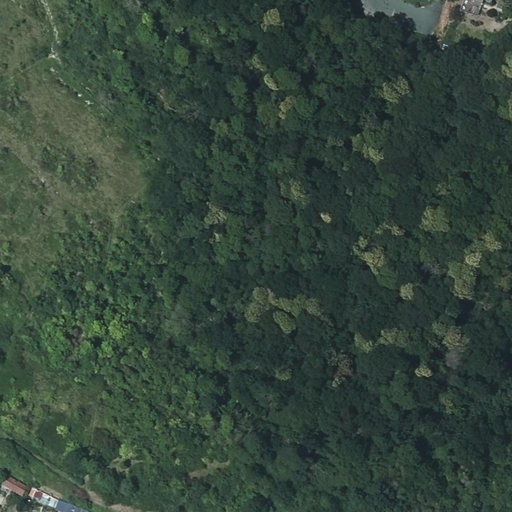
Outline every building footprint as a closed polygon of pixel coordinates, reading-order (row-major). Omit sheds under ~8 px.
[(444,40),(442,48),(453,51),(455,43),(444,40)] [(5,472),(0,484),(22,495),(27,486),(8,477),(9,474),(5,472)] [(38,490),(33,488),(28,502),(33,504),(35,500),(38,490)] [(59,500),(38,490),(35,500),(55,509),(59,500)] [(55,509),(62,511),(63,511),(67,503),(59,500),(55,509)] [(88,511),(89,511),(67,503),(63,511),(88,511)]
